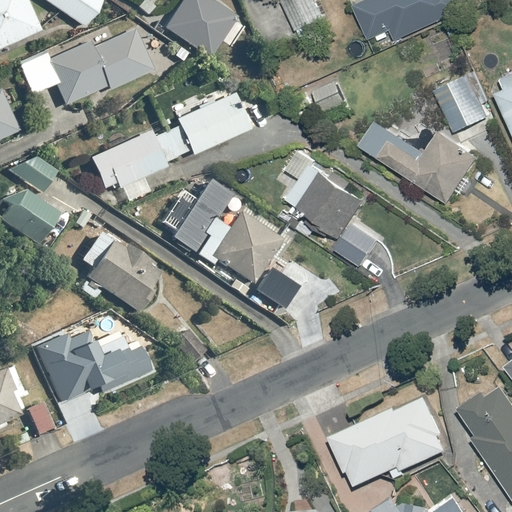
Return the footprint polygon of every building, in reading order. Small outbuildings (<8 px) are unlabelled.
[(0,0),(0,50),(41,32),(26,0),(0,0)] [(103,0),(41,0),(85,28),(96,15),(103,0)] [(237,18),(210,0),(182,0),(164,29),(210,59),(237,18)] [(282,0),(297,32),(328,18),(319,0),(282,0)] [(370,0),(357,6),(372,38),(393,29),(397,39),(464,10),(459,0),(370,0)] [(154,71),(135,29),(94,48),(91,42),(49,60),(45,50),(18,62),(33,95),(56,85),(65,106),(108,87),(109,91),(154,71)] [(490,114),(470,72),(435,89),(456,131),(490,114)] [(338,76),(297,96),(312,125),(352,106),(338,76)] [(511,124),(511,86),(498,93),(511,124)] [(0,140),(19,132),(0,90),(0,89),(0,140)] [(235,94),(176,120),(180,127),(191,151),(193,157),(252,131),(235,94)] [(481,157),(442,131),(428,152),(378,121),(363,145),(450,203),(481,157)] [(191,151),(180,127),(154,138),(165,163),(191,151)] [(119,190),(167,168),(165,163),(154,138),(150,130),(89,158),(103,190),(116,184),(119,190)] [(41,193),(55,173),(34,159),(8,170),(41,193)] [(351,222),(367,199),(310,162),(287,198),(297,204),(292,212),(330,237),(332,233),(344,240),(338,249),(362,265),(379,240),(351,222)] [(0,220),(36,245),(57,215),(23,192),(0,200),(0,201),(8,207),(0,218),(0,220)] [(265,268),(283,240),(240,212),(212,257),(276,297),(286,281),(265,268)] [(148,289),(159,273),(151,268),(154,263),(126,245),(124,248),(100,232),(81,261),(93,269),(87,279),(139,313),(153,292),(148,289)] [(70,340),(67,334),(37,347),(62,402),(100,385),(103,393),(151,371),(141,348),(130,353),(119,329),(94,341),(90,331),(70,340)] [(206,348),(186,329),(172,343),(192,363),(206,348)] [(0,425),(22,416),(11,393),(16,391),(6,368),(0,370),(0,425)] [(511,401),(503,388),(460,413),(476,435),(470,440),(511,498),(511,401)] [(427,396),(330,440),(347,475),(350,474),(356,488),(392,474),(395,481),(409,476),(406,469),(447,453),(441,439),(444,438),(427,396)] [(43,402),(28,409),(39,435),(54,428),(43,402)] [(395,497),(376,511),(471,511),(456,490),(432,507),(402,506),(395,497)]
